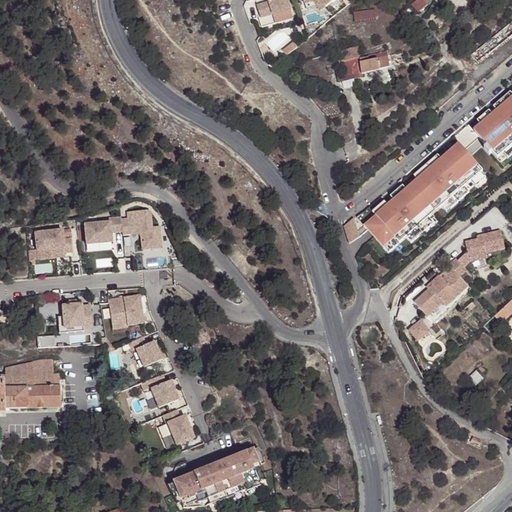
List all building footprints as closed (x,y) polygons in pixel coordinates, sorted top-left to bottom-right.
[(287,0),(267,0),(268,2),(256,6),(260,19),(290,9),(287,0)] [(302,0),(304,6),(319,1),(325,9),(336,0),(302,0)] [(427,5),(423,0),(417,0),(411,5),(415,8),(418,13),(427,5)] [(319,1),(304,6),(306,11),(316,7),(320,13),(325,9),(319,1)] [(374,10),(354,13),(355,23),(376,20),(374,10)] [(511,23),(502,31),(509,40),(511,37),(511,23)] [(509,40),(502,31),(472,56),(479,64),(509,40)] [(342,53),(341,53),(342,61),(343,63),(339,64),(340,74),(343,83),(353,81),(363,78),(363,76),(390,69),(387,59),(368,63),(368,60),(359,62),(356,50),(342,53)] [(447,79),(441,84),(445,87),(450,83),(447,79)] [(355,88),(353,81),(343,83),(344,91),(355,88)] [(493,108),(497,112),(511,98),(511,97),(509,94),(493,108)] [(473,133),(486,148),(483,150),(488,157),(491,154),(496,160),(502,155),(511,146),(511,98),(497,112),(491,117),(480,126),(473,133)] [(477,122),(480,126),(491,117),(488,113),(477,122)] [(375,217),(363,227),(382,249),(393,239),(398,245),(405,239),(427,219),(441,208),(463,188),(470,183),(480,174),(481,173),(458,145),(440,161),(416,181),(405,191),(393,202),(386,207),(375,217)] [(511,155),(511,146),(502,155),(507,160),(511,155)] [(413,177),(416,181),(440,161),(436,157),(413,177)] [(484,180),(480,174),(470,183),(474,188),(484,180)] [(389,197),(393,202),(405,191),(401,187),(389,197)] [(468,194),(463,188),(441,208),(445,213),(468,194)] [(371,213),(375,217),(386,207),(383,203),(371,213)] [(129,220),(122,221),(123,233),(123,236),(133,235),(141,234),(142,251),(162,249),(160,235),(157,235),(156,228),(152,228),(150,212),(148,211),(128,213),(129,220)] [(109,223),(84,226),(86,246),(111,243),(111,234),(123,233),(122,221),(121,218),(109,219),(109,223)] [(352,219),(342,227),(347,244),(358,238),(352,219)] [(432,225),(427,219),(405,239),(409,244),(432,225)] [(63,231),(35,233),(37,250),(64,248),(64,254),(73,254),(71,240),(63,241),(63,231)] [(455,270),(461,276),(468,270),(465,267),(471,262),(489,259),(488,254),(506,250),(502,232),(483,235),(483,239),(478,240),(466,242),(468,254),(467,254),(460,261),(458,259),(451,265),(455,270)] [(386,255),(398,245),(393,239),(382,249),(386,255)] [(64,248),(37,250),(38,260),(64,258),(64,254),(64,248)] [(469,285),(461,276),(455,270),(444,281),(440,276),(433,282),(435,284),(416,302),(428,316),(443,302),(447,306),(469,285)] [(110,300),(113,325),(128,323),(129,327),(145,324),(141,296),(110,300)] [(62,306),(63,317),(64,328),(83,327),(84,329),(92,329),(90,306),(82,307),(81,304),(78,305),(77,301),(68,302),(69,305),(62,306)] [(511,313),(511,301),(495,318),(501,324),(511,313)] [(63,317),(58,318),(59,334),(84,332),(84,329),(83,327),(64,328),(63,317)] [(408,328),(417,340),(431,330),(421,318),(408,328)] [(143,338),(128,344),(132,352),(136,350),(143,368),(162,361),(154,342),(146,345),(143,338)] [(0,413),(2,414),(2,410),(59,407),(58,376),(53,375),(52,361),(42,361),(31,363),(32,365),(4,370),(5,376),(0,375),(0,413)] [(163,375),(149,381),(152,388),(151,389),(158,408),(178,400),(170,381),(166,383),(163,375)] [(114,402),(113,392),(105,393),(106,403),(114,402)] [(184,416),(167,424),(176,446),(194,438),(184,416)] [(470,444),(478,448),(481,443),(476,441),(476,440),(473,438),(470,444)] [(170,482),(166,483),(174,503),(178,501),(181,507),(189,507),(188,505),(203,499),(206,505),(212,502),(219,499),(218,496),(230,491),(231,495),(239,492),(244,490),(245,491),(246,491),(258,486),(257,483),(264,480),(252,448),(170,480),(170,482)] [(258,486),(246,491),(247,495),(260,490),(258,486)] [(218,496),(219,499),(212,502),(214,505),(233,497),(234,499),(241,496),(239,492),(231,495),(230,491),(218,496)] [(188,505),(189,507),(203,507),(203,506),(206,505),(203,499),(188,505)]
